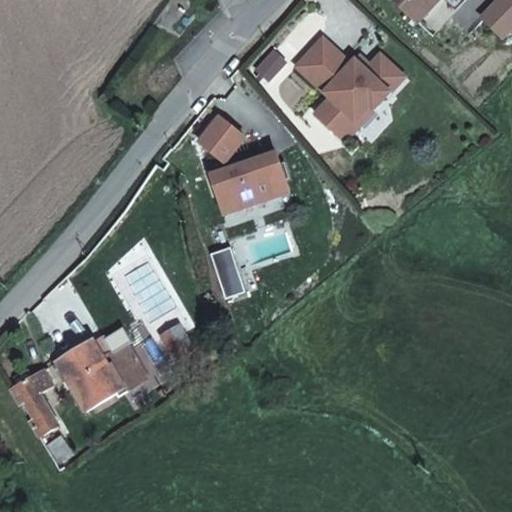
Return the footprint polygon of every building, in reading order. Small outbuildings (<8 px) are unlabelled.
[(440,0),(394,0),(420,24),(440,0)] [(353,65),(324,39),(298,68),(331,99),(316,115),(336,134),(352,118),(356,121),(371,106),(374,109),(390,92),(386,89),(400,74),(381,56),(367,71),(357,61),(353,65)] [(352,118),(336,134),(344,141),(374,109),(371,106),(356,121),(352,118)] [(219,118),(199,143),(224,163),(244,138),(219,118)] [(278,153),(211,175),(215,187),(221,186),(230,213),(277,197),(273,185),(291,179),(286,162),(281,163),(278,153)] [(228,248),(208,255),(223,300),(243,294),(228,248)] [(181,329),(164,340),(176,361),(194,350),(181,329)] [(58,365),(87,413),(119,394),(123,391),(126,395),(151,380),(130,346),(105,361),(95,343),(58,365)] [(46,372),(13,391),(40,438),(60,428),(41,394),(54,387),(46,372)] [(63,439),(49,448),(61,465),(73,456),(63,439)]
